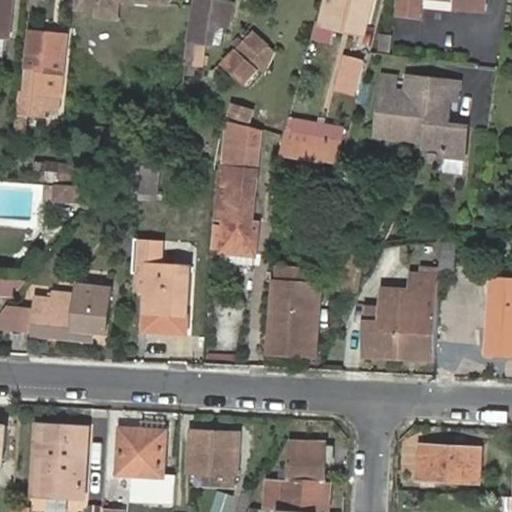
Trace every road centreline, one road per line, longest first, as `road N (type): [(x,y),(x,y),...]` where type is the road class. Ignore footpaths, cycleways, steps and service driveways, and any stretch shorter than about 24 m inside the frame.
road 1 (residential): [(372,397),(0,379)]
road 2 (residential): [(511,405),(372,397)]
